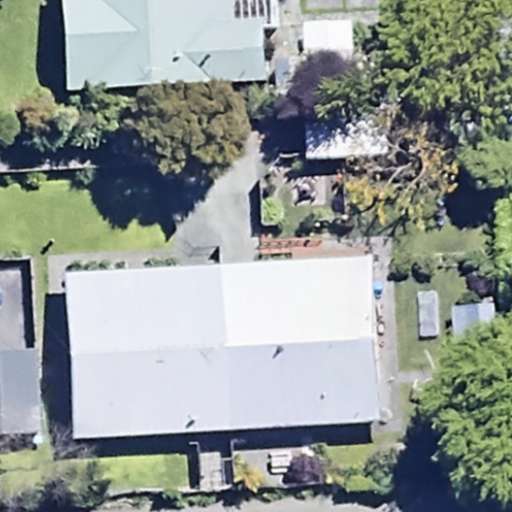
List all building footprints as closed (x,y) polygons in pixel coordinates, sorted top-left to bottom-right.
[(50,0),(53,97),(267,91),(265,35),(276,35),(275,4),(226,6),(226,0),(50,0)] [(511,168),(511,10),(497,11),(503,168),(511,168)] [(355,110),(353,32),(302,34),(303,64),(277,65),(278,112),(355,110)] [(369,133),(306,133),(306,169),(369,169),(369,133)] [(55,281),(63,447),(384,430),(375,264),(55,281)] [(494,313),(452,316),(455,365),(497,363),(494,313)] [(0,456),(34,456),(32,360),(0,360),(0,456)]
